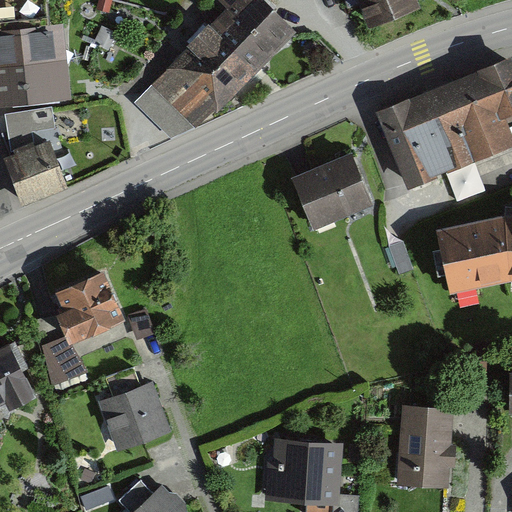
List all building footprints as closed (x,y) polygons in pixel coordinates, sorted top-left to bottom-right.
[(0,0),(0,98),(70,92),(64,18),(51,19),(49,0),(0,0)] [(262,61),(299,22),(274,0),(227,0),(221,7),(218,20),(262,61)] [(411,0),(347,0),(348,2),(354,0),(362,0),(369,16),(411,0)] [(232,93),(262,61),(218,20),(215,23),(207,15),(186,36),(192,42),(187,47),(232,93)] [(197,127),(232,93),(187,47),(152,81),(197,127)] [(511,52),(434,84),(464,158),(511,139),(511,124),(506,111),(511,108),(511,52)] [(434,84),(378,107),(408,180),(464,158),(434,84)] [(52,104),(6,111),(9,131),(33,128),(55,124),(52,104)] [(33,128),(9,131),(12,149),(35,140),(33,128)] [(6,151),(24,197),(69,180),(51,134),(35,140),(12,149),(6,151)] [(354,144),(294,167),(315,220),(374,197),(354,144)] [(476,158),(448,169),(459,198),(487,186),(476,158)] [(511,204),(506,205),(435,221),(451,283),(511,270),(511,269),(511,204)] [(404,238),(390,243),(401,272),(415,267),(404,238)] [(125,310),(104,262),(57,282),(65,299),(56,303),(70,334),(125,310)] [(148,309),(131,316),(139,337),(156,330),(148,309)] [(89,369),(70,334),(44,344),(51,385),(89,369)] [(16,344),(0,351),(0,404),(37,385),(16,344)] [(488,358),(475,358),(476,378),(488,378),(488,358)] [(135,365),(108,375),(115,393),(142,383),(135,365)] [(115,393),(99,399),(117,447),(172,426),(155,379),(142,383),(115,393)] [(454,401),(403,398),(398,480),(450,482),(451,464),(456,464),(458,441),(452,441),(454,401)] [(338,511),(343,438),(274,433),(269,493),(307,496),(306,511),(338,511)] [(365,443),(349,442),(347,461),(363,463),(365,443)] [(85,468),(81,479),(92,483),(96,472),(85,468)] [(132,510),(154,489),(142,477),(120,497),(132,510)] [(132,510),(129,511),(190,511),(163,482),(154,489),(132,510)] [(100,487),(87,491),(90,502),(103,498),(100,487)]
